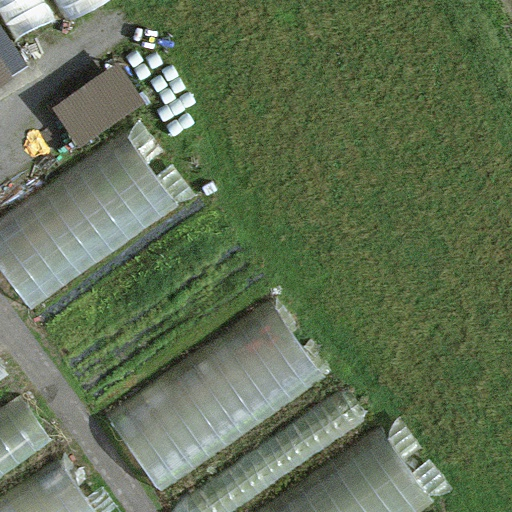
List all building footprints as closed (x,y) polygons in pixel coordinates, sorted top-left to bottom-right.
[(0,89),(24,73),(0,37),(0,89)] [(124,62),(66,101),(88,133),(146,94),(124,62)] [(0,212),(0,262),(29,304),(177,202),(125,127),(0,212)] [(93,396),(259,282),(209,209),(42,323),(93,396)] [(157,485),(340,368),(291,291),(108,408),(157,485)] [(174,498),(183,511),(227,511),(373,414),(349,379),(174,498)] [(0,398),(0,476),(55,437),(18,385),(0,398)] [(249,511),(422,511),(438,502),(389,425),(249,511)] [(0,498),(0,511),(116,511),(73,448),(0,498)]
